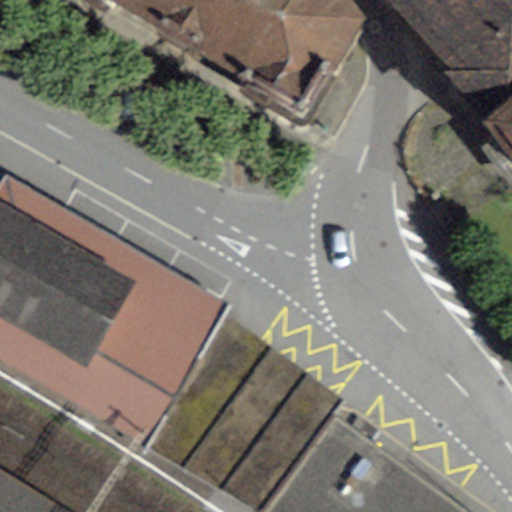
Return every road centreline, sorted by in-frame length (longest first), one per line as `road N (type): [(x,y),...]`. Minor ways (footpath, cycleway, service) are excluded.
road 1 (residential): [(0,105),(266,248),(318,261),(357,258)]
road 2 (tertiary): [(357,258),(353,204),(390,77),(384,48),(353,0)]
road 3 (tertiary): [(511,457),(376,301),(357,258)]
